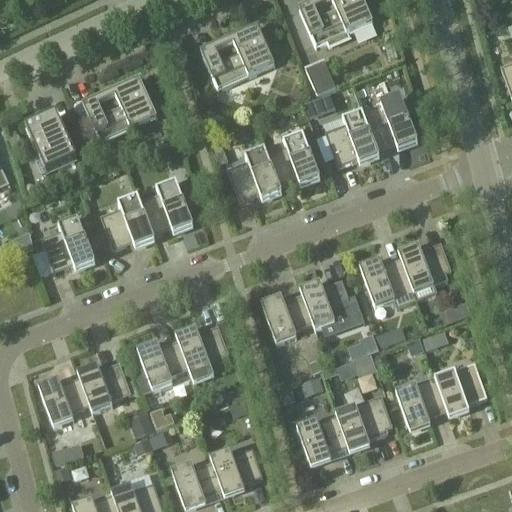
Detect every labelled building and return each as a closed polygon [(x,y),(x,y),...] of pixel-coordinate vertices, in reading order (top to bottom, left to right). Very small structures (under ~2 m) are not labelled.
[(330,0),(299,14),(316,53),(373,28),(360,0),(330,0)] [(200,57),(217,96),(274,71),(257,32),(200,57)] [(324,65),(304,73),(316,101),(336,93),(324,65)] [(511,103),(511,69),(501,73),(511,103)] [(82,110),(100,149),(157,123),(139,84),(82,110)] [(302,97),(292,94),(288,106),(297,109),(302,97)] [(418,150),(415,144),(416,144),(403,110),(400,104),(362,118),(365,124),(364,124),(377,158),(396,151),(398,157),(418,150)] [(319,120),(314,105),(304,108),(310,124),(319,120)] [(380,164),(377,158),(364,124),(365,124),(362,118),(343,125),(345,132),(325,139),(338,173),(357,165),(360,172),(380,164)] [(77,166),(57,120),(26,134),(46,180),(77,166)] [(303,140),(265,154),(267,161),(266,161),(279,195),(280,194),(298,187),(300,194),(320,187),(318,180),(306,146),(305,146),(303,140)] [(240,209),(260,202),(262,208),(282,201),(280,194),(279,195),(266,161),(267,161),(265,154),(245,162),(247,168),(227,175),(240,209)] [(224,156),(214,159),(218,170),(228,167),(224,156)] [(193,234),(191,227),(179,194),(178,194),(176,187),(156,195),(159,201),(140,208),(152,242),(153,242),(171,235),(174,241),(193,234)] [(91,191),(81,195),(85,205),(91,203),(93,196),(91,191)] [(113,256),(133,249),(135,255),(155,248),(153,242),(152,242),(140,208),(138,202),(118,209),(120,215),(101,223),(113,256)] [(61,238),(41,245),(53,279),(73,271),(76,278),(95,270),(93,264),(81,230),(80,230),(78,224),(58,231),(61,238)] [(29,239),(13,247),(20,262),(33,255),(29,239)] [(419,251),(399,259),(401,265),(416,307),(437,299),(434,291),(448,286),(445,280),(451,278),(441,250),(421,257),(419,251)] [(380,266),(360,273),(362,279),(372,307),(373,307),(375,313),(394,306),(397,314),(416,307),(401,265),(382,271),(380,266)] [(320,288),(300,296),(302,301),(312,329),(315,336),(322,333),(335,328),(338,337),(364,327),(355,302),(348,304),(342,287),(323,294),(320,288)] [(282,302),(261,310),(263,315),(273,344),(274,343),(276,350),(296,343),(294,336),(312,329),(302,301),(284,308),(282,302)] [(467,308),(455,312),(460,325),(471,321),(467,308)] [(196,334),(176,342),(178,347),(188,376),(195,392),(215,385),(209,368),(228,361),(218,332),(199,340),(196,334)] [(445,335),(422,343),(426,354),(449,346),(445,335)] [(386,337),(375,341),(380,356),(391,352),(386,337)] [(373,342),(361,347),(367,361),(378,357),(373,342)] [(420,346),(409,350),(414,365),(426,360),(420,346)] [(143,373),(134,377),(143,400),(172,389),(170,382),(188,376),(178,347),(160,354),(158,349),(137,356),(139,362),(143,373)] [(328,363),(331,373),(341,369),(337,359),(328,363)] [(386,372),(388,367),(387,362),(381,359),(376,361),(373,366),(375,372),(381,374),(386,372)] [(371,361),(354,367),(359,382),(376,376),(371,361)] [(311,368),(314,378),(328,373),(324,363),(311,368)] [(98,371),(77,378),(79,384),(90,412),(92,419),(112,411),(111,408),(131,400),(126,387),(120,369),(100,376),(98,371)] [(475,369),(434,383),(447,418),(449,424),(469,417),(467,411),(487,404),(475,369)] [(325,385),(338,380),(338,379),(336,374),(323,379),(325,385)] [(318,383),(301,389),(305,401),(322,395),(318,383)] [(434,383),(396,397),(398,404),(408,432),(409,438),(430,430),(428,425),(447,418),(434,383)] [(59,385),(38,393),(40,399),(51,427),(54,433),(74,426),(71,419),(90,412),(79,384),(61,391),(59,385)] [(235,409),(248,404),(244,392),(230,397),(235,409)] [(381,402),(335,418),(338,425),(348,453),(350,459),(370,452),(368,446),(388,439),(386,434),(392,432),(381,402)] [(234,423),(248,418),(244,408),(230,413),(234,423)] [(164,420),(162,414),(150,418),(156,435),(174,427),(171,418),(164,420)] [(138,444),(155,438),(148,419),(131,425),(138,444)] [(317,425),(296,432),(299,439),(298,439),(308,467),(310,473),(331,465),(329,460),(348,453),(338,425),(319,432),(317,425)] [(169,436),(155,441),(159,452),(173,446),(169,436)] [(140,459),(151,455),(147,445),(136,449),(140,459)] [(64,455),(53,459),(56,471),(68,467),(64,455)] [(230,456),(210,463),(212,469),(222,497),(224,503),(245,496),(243,490),(262,483),(252,455),(233,462),(230,456)] [(191,469),(171,476),(173,483),(183,511),(198,511),(206,510),(204,504),(222,497),(212,469),(194,476),(191,469)] [(67,473),(55,476),(58,486),(70,483),(67,473)] [(131,491),(111,498),(113,502),(116,511),(161,511),(154,490),(134,497),(131,491)] [(93,504),(72,511),(116,511),(113,502),(94,509),(93,504)]
